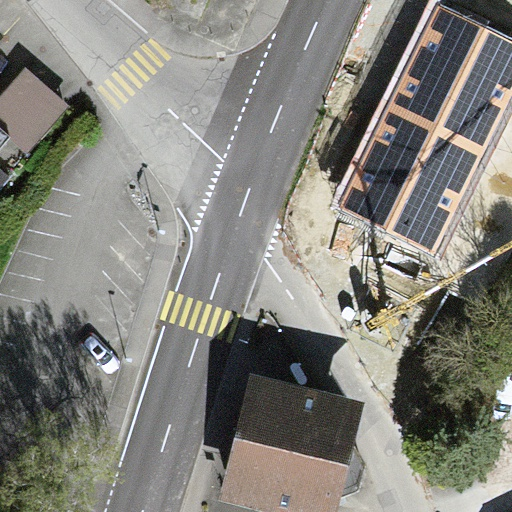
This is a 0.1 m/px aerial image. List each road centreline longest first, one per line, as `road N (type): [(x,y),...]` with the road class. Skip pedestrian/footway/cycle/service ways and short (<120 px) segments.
road 1 (unclassified): [(235,230),(265,259),(359,403),(405,511)]
road 2 (primary): [(145,511),(235,230)]
road 3 (unclassified): [(250,186),(65,0)]
road 4 (primary): [(250,186),(328,0)]
